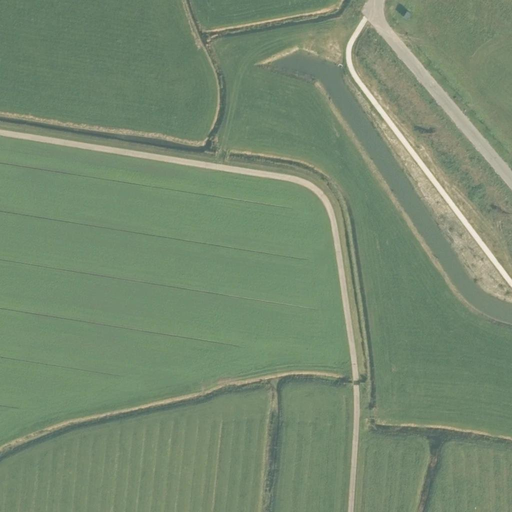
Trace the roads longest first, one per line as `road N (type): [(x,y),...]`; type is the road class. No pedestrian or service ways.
road 1 (unclassified): [(350,511),(356,382),(333,220),(319,192),(288,177),(0,132)]
road 2 (unclassified): [(375,0),(368,11),(511,181)]
